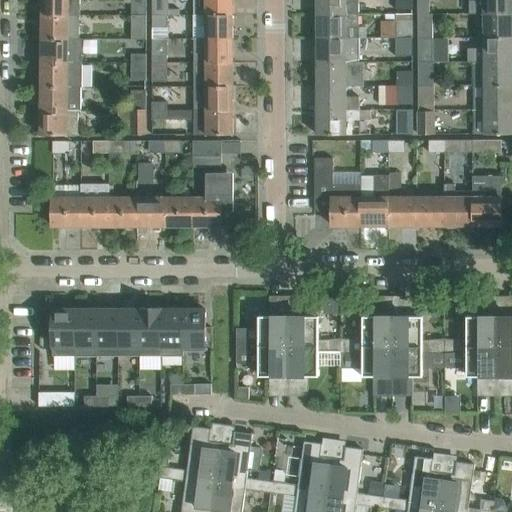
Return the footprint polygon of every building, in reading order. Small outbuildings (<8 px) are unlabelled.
[(80,14),(80,0),(42,0),(43,15),(80,14)] [(147,15),(147,0),(132,0),(133,15),(147,15)] [(168,14),(167,0),(153,0),(153,14),(168,14)] [(233,14),(233,0),(195,0),(195,14),(233,14)] [(358,1),(347,1),(346,0),(317,0),(317,14),(358,14),(358,1)] [(413,8),(412,0),(396,0),(397,8),(413,8)] [(418,0),(418,14),(430,14),(429,0),(418,0)] [(511,13),(511,0),(483,0),(484,0),(470,0),(470,14),(484,13),(511,13)] [(413,13),(397,14),(397,38),(413,38),(413,13)] [(511,37),(511,13),(484,13),(484,38),(511,37)] [(80,39),(80,14),(43,15),(42,39),(80,39)] [(168,38),(168,14),(153,14),(153,38),(168,38)] [(233,38),(233,14),(195,14),(195,39),(233,38)] [(358,28),(358,14),(317,14),(317,38),(347,38),(347,28),(358,28)] [(433,14),(430,14),(418,14),(418,38),(433,38),(433,14)] [(147,39),(147,15),(133,15),(132,39),(147,39)] [(511,61),(511,37),(484,38),(484,62),(511,61)] [(234,62),(233,38),(195,39),(195,62),(234,62)] [(360,38),(347,38),(317,38),(317,62),(360,62),(360,38)] [(413,55),(413,38),(397,38),(397,55),(413,55)] [(433,62),(433,38),(418,38),(418,62),(433,62)] [(80,40),(80,39),(42,39),(42,63),(83,62),(83,40),(80,40)] [(147,62),(147,53),(132,53),(132,62),(147,62)] [(168,62),(168,53),(153,53),(153,62),(168,62)] [(511,85),(511,61),(484,62),(474,62),(474,86),(511,85)] [(83,86),(83,62),(42,63),(42,86),(83,86)] [(147,80),(147,62),(132,62),(132,80),(147,80)] [(168,81),(168,62),(153,62),(153,81),(168,81)] [(234,86),(234,62),(195,62),(195,86),(234,86)] [(364,62),(360,62),(317,62),(318,87),(347,86),(363,86),(364,62)] [(434,86),(433,62),(418,62),(419,86),(434,86)] [(413,70),(397,71),(397,86),(413,86),(413,70)] [(511,109),(511,85),(474,86),(474,110),(484,110),(511,109)] [(83,108),(83,86),(42,86),(41,110),(79,110),(79,108),(83,108)] [(234,110),(234,86),(195,86),(195,110),(234,110)] [(360,96),(347,96),(347,86),(318,87),(318,110),(360,110),(360,96)] [(414,103),(413,86),(397,86),(398,104),(414,103)] [(435,86),(434,86),(419,86),(419,110),(435,110),(435,86)] [(147,111),(147,90),(132,90),(132,110),(147,111)] [(168,110),(168,101),(153,101),(153,110),(168,110)] [(414,109),(397,109),(398,135),(414,135),(414,109)] [(511,133),(511,109),(484,110),(485,134),(511,133)] [(79,135),(79,110),(41,110),(41,134),(79,135)] [(147,134),(147,111),(132,110),(120,110),(120,121),(132,121),(132,134),(147,134)] [(234,134),(234,110),(195,110),(168,110),(153,110),(153,118),(195,118),(195,134),(234,134)] [(360,119),(360,110),(318,110),(318,118),(315,121),(315,131),(318,134),(338,134),(353,134),(353,119),(360,119)] [(435,134),(435,110),(419,110),(419,134),(435,134)] [(445,152),(445,139),(429,139),(429,152),(445,152)] [(473,151),(473,139),(445,139),(445,152),(473,151)] [(502,151),(502,139),(473,139),(473,151),(502,151)] [(222,156),(222,140),(194,140),(193,156),(222,156)] [(373,140),(361,140),(361,151),(373,151),(373,140)] [(389,152),(389,140),(373,140),(373,151),(373,152),(389,152)] [(405,152),(405,140),(389,140),(389,152),(405,152)] [(71,153),(71,141),(53,141),(53,153),(71,153)] [(110,153),(110,141),(94,141),(94,153),(110,153)] [(126,153),(126,141),(110,141),(110,153),(110,164),(121,164),(121,153),(126,153)] [(166,153),(166,141),(150,141),(150,153),(166,153)] [(183,153),(183,141),(166,141),(166,153),(183,153)] [(361,225),(361,197),(361,183),(334,183),(334,157),(316,157),(316,211),(333,211),(333,225),(361,225)] [(234,174),(222,174),(208,174),(207,197),(195,197),(195,225),(222,225),(222,211),(234,211),(234,174)] [(389,225),(389,197),(389,175),(374,175),(374,197),(361,197),(361,225),(389,225)] [(502,225),(502,197),(502,175),(487,175),(487,197),(473,197),(473,225),(502,225)] [(110,225),(110,197),(110,184),(82,184),(82,197),(82,225),(110,225)] [(473,225),(473,197),(473,191),(456,191),(456,184),(446,184),(445,197),(445,225),(458,225),(458,228),(461,230),(472,230),(472,231),(473,231),(473,225)] [(82,225),(82,197),(53,197),(53,226),(82,225)] [(139,225),(138,197),(110,197),(110,225),(139,225)] [(166,225),(166,197),(138,197),(139,225),(166,225)] [(195,225),(195,197),(166,197),(166,225),(195,225)] [(417,225),(417,197),(389,197),(389,225),(417,225)] [(445,225),(445,197),(417,197),(417,225),(445,225)] [(289,345),(289,299),(280,299),(280,316),(270,316),(260,316),(260,340),(260,345),(289,345)] [(319,340),(319,316),(309,316),(298,316),(298,299),(289,299),(289,345),(318,345),(318,340),(319,340)] [(393,345),(393,299),(384,299),(384,316),(374,316),(364,316),(364,340),(364,345),(393,345)] [(423,340),(423,316),(413,316),(402,316),(402,299),(393,299),(393,345),(422,345),(422,340),(423,340)] [(497,346),(497,299),(488,299),(488,316),(478,316),(468,316),(468,340),(468,345),(497,346)] [(511,315),(506,316),(506,299),(497,299),(497,346),(511,345),(511,315)] [(141,355),(141,308),(140,308),(140,309),(119,309),(119,355),(141,355)] [(162,346),(162,308),(141,308),(141,355),(163,355),(163,346),(162,346)] [(184,346),(184,309),(163,309),(163,308),(162,308),(162,346),(163,346),(183,346),(184,346)] [(76,346),(76,309),(53,309),(53,321),(50,321),(50,333),(53,333),(53,355),(77,355),(77,346),(76,346)] [(97,346),(97,309),(76,309),(76,346),(77,346),(96,346),(97,346)] [(119,355),(119,309),(97,309),(97,346),(96,346),(96,355),(119,355)] [(206,309),(184,309),(184,346),(183,346),(183,350),(206,350),(206,309)] [(248,352),(248,338),(248,339),(248,332),(245,327),(237,327),(237,353),(248,352)] [(289,392),(289,345),(260,345),(260,340),(248,339),(248,338),(248,352),(260,351),(260,374),(270,375),(280,375),(280,392),(289,392)] [(341,353),(341,338),(331,339),(331,352),(341,353)] [(352,352),(352,339),(341,338),(341,353),(352,352)] [(445,353),(445,338),(435,339),(435,352),(445,353)] [(456,352),(456,339),(445,338),(445,353),(456,352)] [(319,375),(319,351),(331,352),(331,339),(319,340),(318,340),(318,345),(289,345),(289,392),(298,392),(298,375),(309,375),(319,375)] [(393,392),(393,345),(364,345),(364,340),(352,339),(352,352),(364,351),(364,375),(374,375),(384,375),(384,392),(393,392)] [(423,375),(423,351),(435,352),(435,339),(423,340),(422,340),(422,345),(393,345),(393,392),(402,392),(402,375),(413,375),(423,375)] [(497,392),(497,346),(468,345),(468,340),(456,339),(456,352),(468,351),(468,375),(478,375),(488,375),(488,392),(497,392)] [(511,345),(497,346),(497,392),(506,392),(506,375),(511,375),(511,345)] [(184,394),(184,384),(172,384),(172,394),(184,394)] [(196,384),(184,384),(184,394),(196,394),(196,384)] [(249,386),(237,386),(237,398),(249,398),(249,386)] [(40,391),(40,405),(75,405),(75,391),(40,391)] [(97,406),(97,395),(85,395),(85,406),(97,406)] [(109,395),(97,395),(97,406),(109,406),(109,395)] [(141,406),(141,395),(128,395),(128,406),(141,406)] [(153,395),(141,395),(141,406),(153,406),(153,395)] [(217,479),(222,443),(210,441),(212,429),(212,428),(194,425),(188,469),(175,468),(174,479),(186,481),(187,481),(188,475),(217,479)] [(247,477),(253,433),(235,431),(235,432),(233,444),(222,443),(217,479),(246,483),(245,488),(246,489),(259,490),(260,479),(247,477)] [(328,494),(333,458),(321,456),(323,444),(323,443),(305,440),(299,484),(286,483),(285,494),(297,496),(298,496),(299,490),(328,494)] [(370,494),(358,492),(364,448),(346,446),(346,447),(344,459),(333,458),(328,494),(357,498),(356,504),(357,504),(370,505),(371,494),(370,494)] [(169,467),(170,455),(164,454),(162,466),(169,467)] [(439,509),(444,473),(432,471),(434,459),(434,458),(416,455),(410,499),(399,498),(397,498),(396,509),(408,511),(409,511),(410,505),(439,509)] [(481,509),(469,507),(475,463),(457,461),(457,462),(455,474),(444,473),(439,509),(461,511),(481,511),(482,509),(494,511),(496,500),(482,499),(481,509)] [(174,479),(175,468),(169,467),(162,466),(161,477),(174,479)] [(260,471),(258,479),(270,480),(272,471),(260,470),(260,471)] [(277,471),(275,481),(286,482),(287,475),(285,472),(277,471)] [(212,511),(217,479),(188,475),(187,481),(186,481),(182,511),(212,511)] [(242,511),(246,489),(245,488),(246,483),(217,479),(212,511),(242,511)] [(272,492),(273,481),(260,479),(259,490),(272,492)] [(285,494),(286,483),(273,481),(272,492),(285,494)] [(372,481),(370,494),(371,494),(383,495),(385,482),(372,481)] [(385,482),(383,495),(384,496),(397,498),(399,498),(401,484),(385,482)] [(325,511),(327,501),(328,494),(299,490),(298,496),(297,496),(295,511),(325,511)] [(355,511),(357,504),(356,504),(357,498),(328,494),(327,501),(325,511),(355,511)] [(382,507),(384,496),(383,495),(371,494),(370,505),(382,507)] [(396,509),(397,498),(384,496),(382,507),(396,509)] [(496,498),(495,510),(505,511),(507,511),(508,506),(503,499),(496,498)]
